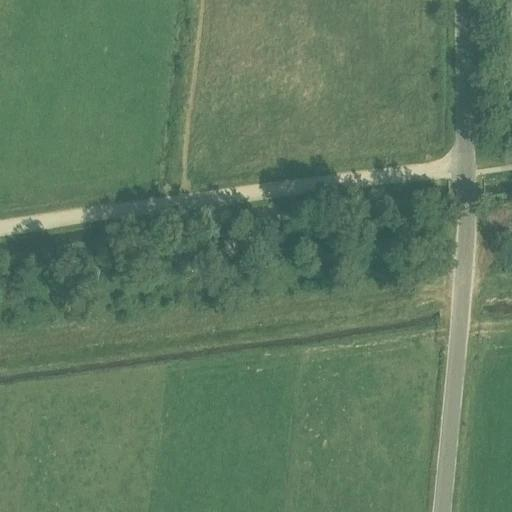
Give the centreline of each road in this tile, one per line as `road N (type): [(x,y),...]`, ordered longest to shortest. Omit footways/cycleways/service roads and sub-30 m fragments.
road 1 (unclassified): [(441,511),(466,223),(463,0)]
road 2 (track): [(156,203),(464,165)]
road 3 (track): [(0,224),(156,203)]
